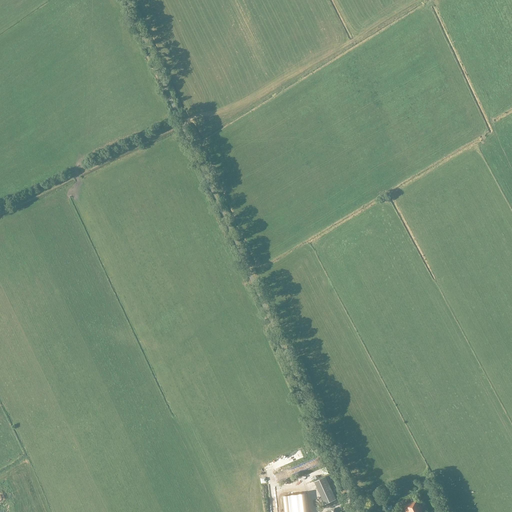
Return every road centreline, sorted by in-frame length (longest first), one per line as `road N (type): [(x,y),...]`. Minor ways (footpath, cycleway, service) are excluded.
road 1 (unclassified): [(357,511),(125,0)]
road 2 (track): [(181,123),(0,212)]
